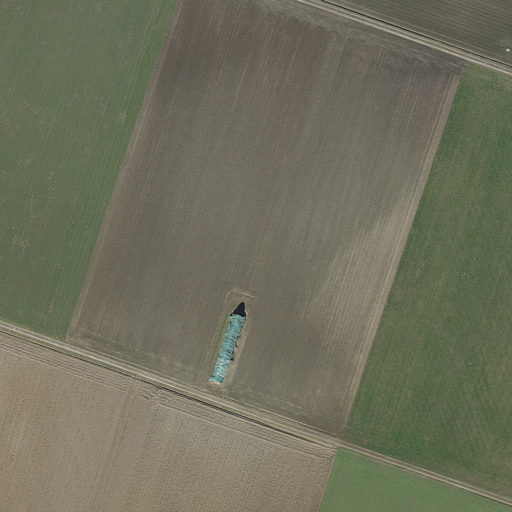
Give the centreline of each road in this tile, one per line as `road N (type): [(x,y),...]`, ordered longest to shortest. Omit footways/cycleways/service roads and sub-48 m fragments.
road 1 (track): [(0,323),(511,502)]
road 2 (track): [(300,0),(511,74)]
